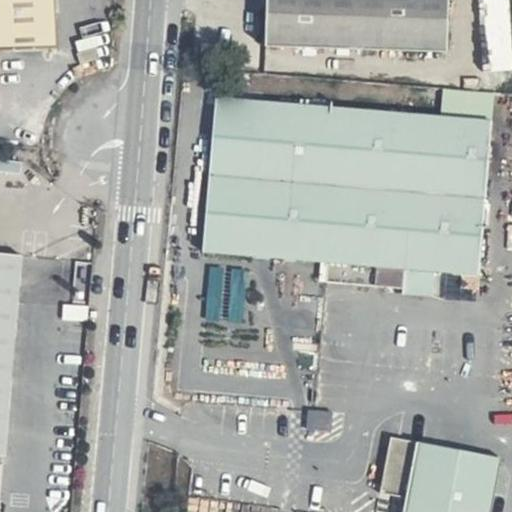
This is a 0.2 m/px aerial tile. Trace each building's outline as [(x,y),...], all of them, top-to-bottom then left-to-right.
[(0,0),(0,107),(1,107),(0,58),(0,46),(61,44),(59,0),(0,0)] [(447,0),(266,0),(265,44),(446,50),(447,0)] [(511,15),(511,0),(481,0),(486,68),(511,66),(511,15)] [(493,121),(218,93),(205,247),(326,259),(402,267),(478,275),(493,121)] [(0,452),(3,452),(27,247),(0,245),(0,452)] [(402,267),(326,259),(324,279),(400,287),(402,267)] [(491,511),(502,454),(390,433),(378,495),(406,501),(404,511),(491,511)]
